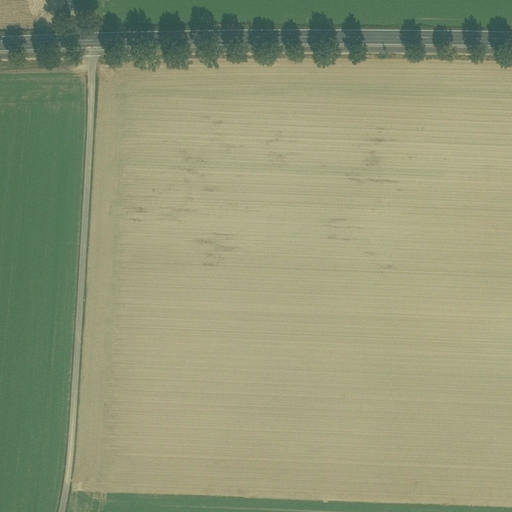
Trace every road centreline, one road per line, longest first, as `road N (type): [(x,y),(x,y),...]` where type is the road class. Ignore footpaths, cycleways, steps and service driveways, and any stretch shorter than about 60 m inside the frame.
road 1 (unclassified): [(61,511),(92,89),(84,39)]
road 2 (tertiary): [(511,39),(84,39)]
